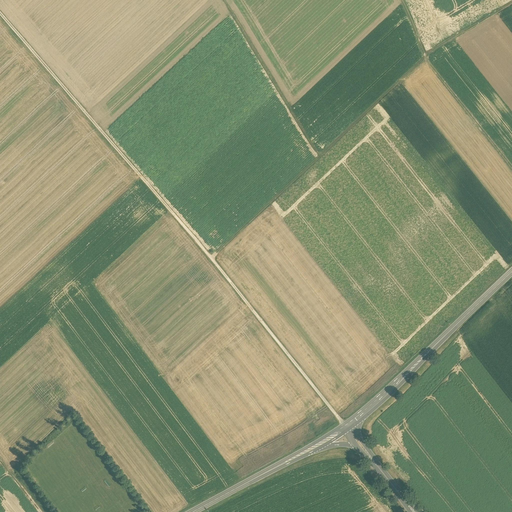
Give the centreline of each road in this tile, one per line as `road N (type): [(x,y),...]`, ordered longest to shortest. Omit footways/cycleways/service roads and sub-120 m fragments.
road 1 (track): [(0,12),(345,427)]
road 2 (track): [(424,56),(214,262)]
road 3 (secondary): [(511,279),(350,424)]
road 4 (track): [(226,0),(322,160)]
road 5 (track): [(511,165),(424,56)]
road 6 (secondary): [(307,451),(194,511)]
